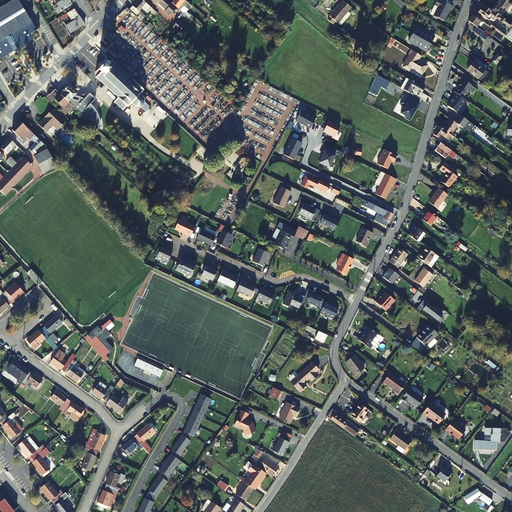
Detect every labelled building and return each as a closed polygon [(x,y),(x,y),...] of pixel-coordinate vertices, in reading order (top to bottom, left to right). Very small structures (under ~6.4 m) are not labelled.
[(35,27),(18,0),(10,0),(0,6),(0,53),(0,54),(12,46),(5,34),(11,31),(18,42),(28,36),(26,33),(35,27)] [(61,0),(56,3),(58,6),(55,8),(58,13),(70,5),(68,3),(70,2),(69,0),(61,0)] [(158,13),(143,0),(139,0),(134,7),(133,6),(130,9),(139,16),(138,17),(141,21),(146,16),(139,10),(142,7),(148,12),(149,11),(153,14),(154,13),(156,15),(158,13)] [(177,7),(172,3),(168,0),(152,0),(155,2),(156,0),(167,9),(165,11),(170,15),(177,7)] [(185,0),(174,0),(172,3),(177,7),(185,14),(192,6),(190,4),(185,0)] [(452,5),(442,0),(437,0),(435,5),(439,7),(434,16),(444,20),(448,12),(452,5)] [(499,0),(496,4),(506,11),(511,4),(509,3),(505,0),(499,0)] [(352,8),(344,1),(330,17),(338,24),(352,8)] [(504,14),(506,11),(496,4),(496,5),(497,5),(495,8),(504,14)] [(497,5),(496,5),(492,10),(498,15),(501,17),(504,14),(495,8),(497,5)] [(490,13),(484,8),(483,10),(482,9),(480,12),(479,12),(480,14),(488,20),(489,20),(492,16),(492,14),(490,13)] [(79,16),(74,9),(60,17),(62,20),(69,16),(72,22),(66,26),(70,33),(84,25),(79,16)] [(203,24),(192,15),(189,18),(191,19),(200,27),(203,24)] [(501,17),(498,15),(496,18),(503,23),(505,20),(501,17)] [(476,27),(488,36),(490,38),(492,35),(481,27),(483,24),(481,22),(472,16),(468,22),(476,27)] [(185,26),(179,21),(173,27),(179,32),(185,26)] [(490,27),(493,30),(501,35),(503,37),(506,34),(492,24),(490,27)] [(417,26),(408,41),(426,52),(435,36),(417,26)] [(485,40),(488,36),(476,27),(473,31),(485,40)] [(18,42),(11,31),(5,34),(12,46),(14,49),(20,45),(18,42)] [(421,56),(412,50),(409,54),(410,55),(403,67),(409,71),(411,67),(422,74),(427,65),(418,60),(421,56)] [(481,63),(476,59),(467,71),(478,79),(484,70),(487,72),(488,73),(490,70),(481,63)] [(110,63),(107,60),(96,72),(99,75),(97,77),(104,85),(114,93),(118,98),(115,102),(114,102),(123,110),(127,106),(128,107),(132,103),(135,106),(136,107),(138,107),(141,106),(146,111),(150,107),(144,101),(145,99),(143,97),(140,94),(144,90),(143,90),(144,89),(134,80),(134,81),(116,64),(112,60),(110,63)] [(424,87),(406,77),(400,88),(409,93),(412,88),(421,94),(424,87)] [(457,89),(454,92),(456,93),(463,98),(472,86),(463,80),(459,86),(458,85),(456,88),(457,89)] [(61,95),(99,131),(101,128),(100,123),(100,120),(99,116),(98,113),(97,110),(95,106),(92,103),(95,99),(90,94),(86,97),(84,95),(81,98),(78,98),(79,95),(76,94),(72,93),(66,88),(63,93),(61,95)] [(73,107),(61,95),(55,89),(49,94),(46,97),(52,102),(55,99),(62,106),(59,109),(65,115),(73,107)] [(457,113),(466,100),(463,98),(456,93),(451,99),(452,99),(448,106),(457,113)] [(420,103),(406,95),(401,104),(405,106),(401,113),(406,116),(406,117),(410,120),(411,118),(412,118),(415,113),(414,113),(417,108),(420,103)] [(66,121),(53,108),(44,117),(45,118),(40,122),(47,129),(52,125),(57,129),(66,121)] [(302,111),(297,121),(311,128),(316,118),(302,111)] [(455,118),(452,121),(458,126),(463,129),(469,133),(474,126),(468,122),(459,115),(456,119),(455,118)] [(444,124),(441,129),(451,135),(458,126),(452,121),(449,119),(445,125),(444,124)] [(34,135),(21,121),(12,130),(23,140),(26,137),(29,140),(34,135)] [(341,126),(329,121),(324,131),(328,133),(335,137),(341,126)] [(441,129),(439,127),(433,135),(438,138),(441,135),(448,140),(451,136),(451,135),(441,129)] [(43,143),(36,136),(33,140),(36,142),(29,149),(34,155),(37,152),(36,151),(43,143)] [(16,145),(8,137),(0,145),(0,146),(7,154),(16,145)] [(292,138),(284,154),(293,160),(296,154),(297,151),(298,151),(302,143),(292,138)] [(443,140),(441,143),(451,151),(454,148),(443,140)] [(451,151),(441,143),(440,143),(435,151),(445,158),(447,155),(453,159),(454,157),(458,160),(460,158),(451,151)] [(397,156),(385,149),(377,163),(388,168),(392,160),(394,162),(397,156)] [(330,167),(335,155),(325,150),(323,154),(324,155),(323,157),(322,157),(320,163),(330,167)] [(30,163),(24,157),(0,181),(0,190),(5,196),(12,190),(14,187),(30,170),(30,163)] [(17,163),(10,157),(6,161),(12,167),(17,163)] [(453,168),(445,162),(440,168),(446,173),(445,176),(444,175),(440,181),(449,187),(459,173),(453,168)] [(396,179),(385,173),(375,194),(385,198),(387,194),(386,194),(388,191),(389,191),(392,185),(393,185),(396,179)] [(507,190),(511,182),(511,179),(504,175),(498,184),(507,190)] [(307,176),(304,181),(310,184),(326,192),(330,183),(321,178),(319,182),(307,176)] [(339,195),(342,189),(335,185),(332,192),(339,195)] [(292,192),(282,187),(277,197),(276,197),(274,203),(285,208),(288,202),(286,202),(288,199),(289,199),(291,196),(290,195),(292,192)] [(448,196),(439,189),(434,196),(435,197),(430,203),(438,209),(448,196)] [(299,214),(315,221),(320,210),(317,209),(316,209),(304,203),(299,214)] [(393,214),(370,203),(368,208),(371,209),(369,213),(374,216),(376,212),(386,216),(384,219),(389,221),(393,214)] [(437,217),(429,211),(422,220),(430,226),(437,217)] [(320,223),(335,230),(340,221),(331,217),(331,218),(329,217),(329,216),(325,214),(320,223)] [(191,235),(196,225),(180,217),(175,228),(191,235)] [(282,230),(274,244),(285,250),(288,244),(287,243),(288,240),(289,241),(292,235),(287,233),(290,227),(279,221),(276,227),(282,230)] [(290,227),(287,233),(292,235),(297,238),(302,228),(293,223),(290,227)] [(422,231),(412,224),(410,227),(412,229),(408,235),(419,243),(422,238),(419,236),(422,231)] [(497,236),(499,232),(491,227),(488,231),(497,236)] [(211,245),(216,235),(201,228),(197,238),(211,245)] [(302,228),(297,238),(304,241),(308,231),(302,228)] [(374,233),(364,228),(360,235),(361,235),(360,236),(359,236),(357,242),(362,244),(362,245),(366,247),(367,247),(369,242),(368,241),(370,237),(371,237),(374,233)] [(231,234),(222,230),(216,243),(225,247),(228,239),(229,239),(231,234)] [(157,256),(168,261),(173,251),(169,249),(168,250),(161,246),(157,256)] [(264,261),(268,253),(259,248),(252,261),(263,266),(265,262),(264,261)] [(435,254),(426,248),(422,254),(421,253),(418,258),(428,265),(435,254)] [(409,257),(400,250),(390,262),(399,269),(409,257)] [(354,260),(343,254),(340,259),(339,259),(337,264),(339,265),(337,269),(337,271),(342,272),(342,274),(344,275),(346,274),(347,275),(350,270),(349,268),(350,265),(351,266),(354,260)] [(440,258),(435,254),(428,265),(427,266),(431,269),(440,258)] [(181,258),(176,269),(191,275),(197,262),(191,259),(190,262),(185,259),(185,260),(181,258)] [(206,265),(202,275),(213,280),(217,270),(206,265)] [(239,276),(223,269),(218,279),(234,287),(239,276)] [(400,276),(391,269),(384,278),(393,285),(400,276)] [(432,275),(424,269),(415,282),(423,288),(432,275)] [(241,280),(236,291),(243,294),(244,293),(250,296),(252,295),(256,287),(251,285),(248,284),(248,283),(241,280)] [(6,298),(11,303),(14,301),(15,302),(24,293),(16,283),(3,294),(6,298)] [(261,287),(256,298),(270,304),(274,294),(261,287)] [(311,291),(306,302),(318,308),(323,298),(315,294),(315,293),(311,291)] [(298,309),(304,297),(298,294),(297,297),(293,295),(294,295),(290,293),(287,294),(282,305),(288,307),(289,304),(298,309)] [(380,300),(376,304),(386,312),(394,301),(384,294),(381,298),(382,298),(380,300)] [(11,303),(6,298),(3,300),(0,301),(0,314),(9,307),(8,306),(11,303)] [(325,302),(320,313),(333,319),(338,309),(329,305),(330,305),(325,302)] [(429,304),(424,310),(439,322),(444,316),(429,304)] [(45,327),(42,329),(47,335),(50,333),(62,323),(56,316),(44,326),(45,327)] [(114,325),(109,320),(99,328),(97,326),(84,337),(105,362),(109,359),(106,355),(113,349),(104,339),(110,334),(107,330),(114,325)] [(326,335),(304,325),(303,329),(309,333),(310,332),(316,335),(315,339),(323,343),(326,335)] [(429,325),(416,338),(425,347),(438,334),(429,325)] [(377,334),(366,326),(364,328),(366,330),(362,335),(361,335),(359,338),(371,347),(373,344),(371,342),(377,334)] [(47,335),(42,329),(39,331),(27,341),(33,348),(45,338),(44,337),(47,335)] [(58,339),(53,334),(49,337),(54,342),(58,339)] [(64,372),(71,362),(75,357),(72,355),(66,362),(62,359),(65,356),(59,351),(50,362),(64,372)] [(364,368),(355,355),(346,362),(355,375),(364,368)] [(30,372),(30,371),(15,361),(7,371),(19,380),(18,382),(21,385),(22,382),(25,378),(30,372)] [(74,365),(71,362),(64,372),(67,374),(77,382),(83,374),(73,367),(74,365)] [(318,369),(312,363),(290,382),(299,392),(306,386),(303,383),(308,378),(311,381),(318,375),(315,372),(318,369)] [(30,372),(25,378),(22,382),(26,385),(28,382),(38,389),(42,385),(39,383),(42,380),(33,374),(30,372)] [(395,389),(394,389),(399,393),(406,384),(391,372),(384,381),(395,389)] [(102,398),(105,401),(111,392),(108,389),(107,391),(98,385),(92,393),(101,399),(102,398)] [(282,392),(273,388),(269,396),(279,400),(282,392)] [(416,394),(409,389),(404,396),(401,400),(406,404),(408,402),(411,405),(410,407),(414,410),(419,404),(419,405),(423,400),(415,395),(416,394)] [(62,411),(70,401),(66,399),(67,398),(57,391),(51,398),(61,406),(59,409),(62,411)] [(111,392),(105,401),(108,403),(107,404),(119,413),(128,401),(123,398),(120,401),(113,396),(114,394),(111,392)] [(211,399),(201,394),(192,413),(182,435),(171,450),(173,451),(171,454),(159,471),(162,473),(159,476),(159,475),(149,490),(150,491),(148,494),(145,498),(138,511),(149,511),(154,502),(153,501),(157,496),(168,481),(166,480),(168,477),(180,460),(177,459),(180,455),(180,456),(190,441),(189,439),(192,435),(194,436),(211,399)] [(70,401),(62,411),(66,413),(68,411),(71,413),(69,416),(75,421),(83,410),(73,403),(70,401)] [(434,405),(431,402),(422,414),(428,419),(429,417),(438,424),(445,416),(433,406),(434,405)] [(300,408),(287,403),(279,419),(289,424),(293,415),(296,417),(300,408)] [(369,410),(360,404),(351,416),(359,423),(369,410)] [(327,417),(345,430),(347,427),(345,425),(346,424),(334,415),(336,412),(332,410),(327,417)] [(248,415),(241,411),(235,426),(245,431),(246,434),(255,431),(252,423),(245,420),(248,415)] [(13,413),(7,418),(1,423),(4,426),(3,426),(12,438),(23,430),(18,424),(15,426),(10,420),(15,416),(13,413)] [(445,431),(449,434),(450,434),(450,433),(453,435),(453,436),(458,440),(465,431),(452,421),(445,431)] [(137,435),(135,437),(143,447),(148,454),(150,450),(148,447),(149,447),(146,444),(143,441),(155,432),(149,424),(137,434),(137,435)] [(347,427),(345,430),(355,437),(357,434),(347,427)] [(498,443),(502,443),(509,434),(504,430),(483,429),(483,436),(489,436),(489,442),(473,441),(472,449),(491,450),(491,449),(496,449),(496,443),(498,443)] [(93,431),(85,448),(97,453),(98,450),(99,450),(105,436),(93,431)] [(410,442),(396,431),(390,441),(398,447),(395,450),(401,454),(410,442)] [(272,452),(282,456),(290,439),(283,436),(281,439),(279,438),(272,452)] [(29,456),(31,459),(37,455),(45,449),(42,446),(39,449),(35,451),(31,445),(34,443),(29,437),(19,445),(28,457),(29,456)] [(143,447),(135,437),(132,440),(131,439),(122,447),(127,455),(137,447),(140,449),(143,447)] [(95,457),(97,453),(85,448),(84,452),(87,454),(86,457),(82,468),(90,471),(96,457),(95,457)] [(264,452),(258,449),(254,454),(259,458),(264,452)] [(37,455),(31,459),(34,462),(33,463),(42,475),(50,469),(40,457),(40,458),(37,455)] [(211,467),(214,460),(205,456),(202,463),(211,467)] [(266,456),(258,467),(267,473),(272,477),(278,469),(277,468),(279,466),(266,456)] [(267,473),(258,467),(253,464),(249,470),(252,472),(245,482),(254,489),(255,490),(267,473)] [(447,471),(442,468),(436,476),(446,483),(453,473),(448,470),(447,471)] [(105,487),(117,492),(117,493),(120,486),(119,485),(117,488),(115,487),(120,476),(111,472),(106,484),(107,484),(105,487)] [(231,484),(225,480),(220,488),(225,491),(231,484)] [(246,501),(254,489),(245,482),(237,494),(246,501)] [(53,503),(64,495),(61,491),(58,494),(48,483),(41,489),(50,501),(51,500),(53,503)] [(110,508),(117,492),(105,487),(104,491),(103,491),(98,503),(110,508)] [(476,489),(463,498),(467,504),(476,498),(488,506),(491,501),(479,493),(476,489)] [(64,495),(53,503),(56,506),(55,506),(60,511),(72,511),(63,500),(69,495),(67,492),(64,495)] [(0,509),(1,511),(3,511),(10,507),(4,499),(0,502),(0,509)] [(221,508),(209,499),(203,507),(203,509),(205,510),(204,511),(216,511),(217,511),(218,511),(221,508)] [(245,506),(236,499),(231,506),(227,503),(223,510),(226,511),(239,511),(242,508),(243,509),(245,506)]
